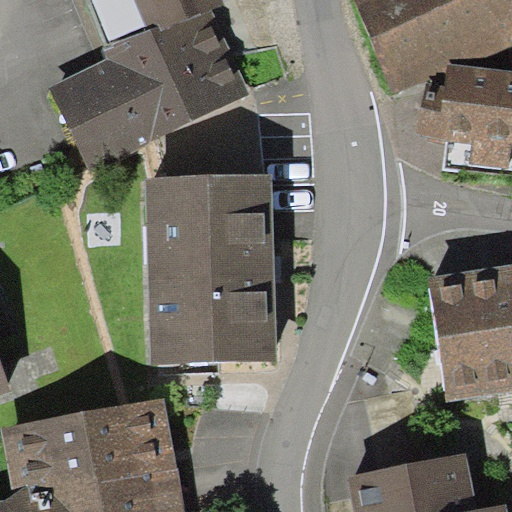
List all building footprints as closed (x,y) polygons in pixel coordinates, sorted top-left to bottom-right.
[(225,5),(222,0),(87,0),(107,47),(158,24),(162,32),(212,9),(225,5)] [(511,0),(353,0),(392,95),(447,74),(448,64),(462,66),(511,43),(511,45),(511,0)] [(252,96),(212,9),(162,32),(158,24),(107,47),(103,49),(108,59),(50,85),(90,170),(252,96)] [(511,71),(462,66),(448,64),(447,74),(445,86),(425,83),(420,120),(418,134),(447,138),(472,142),(469,163),(508,168),(511,148),(511,147),(511,71)] [(271,174),(146,178),(151,363),(277,360),(274,266),(271,174)] [(511,262),(427,275),(446,398),(511,387),(511,262)] [(0,395),(11,391),(0,358),(0,395)] [(166,398),(1,426),(13,498),(0,500),(0,511),(185,511),(177,463),(166,398)] [(466,452),(348,475),(355,511),(507,511),(506,503),(477,509),(466,452)]
